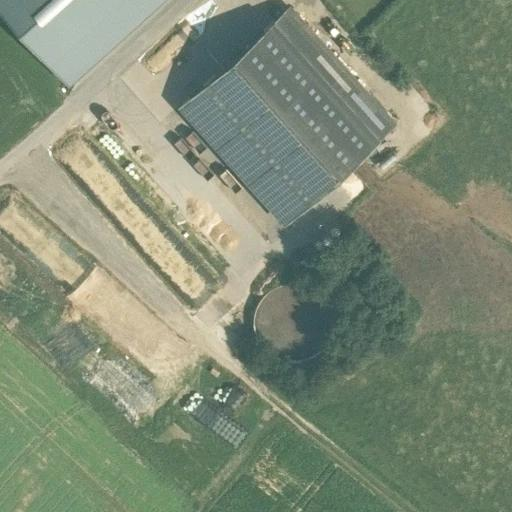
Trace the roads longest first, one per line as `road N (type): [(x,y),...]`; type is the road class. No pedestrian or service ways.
road 1 (track): [(7,167),(279,406)]
road 2 (track): [(413,511),(279,406)]
road 3 (track): [(193,511),(279,406)]
